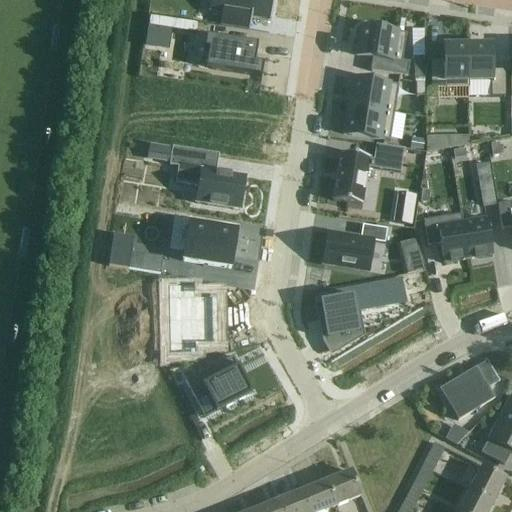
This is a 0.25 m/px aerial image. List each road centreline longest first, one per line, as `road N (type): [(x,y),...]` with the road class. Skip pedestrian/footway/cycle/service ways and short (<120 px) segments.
road 1 (residential): [(326,0),(273,323),(331,421)]
road 2 (residential): [(331,421),(511,324)]
road 3 (residential): [(175,511),(331,421)]
